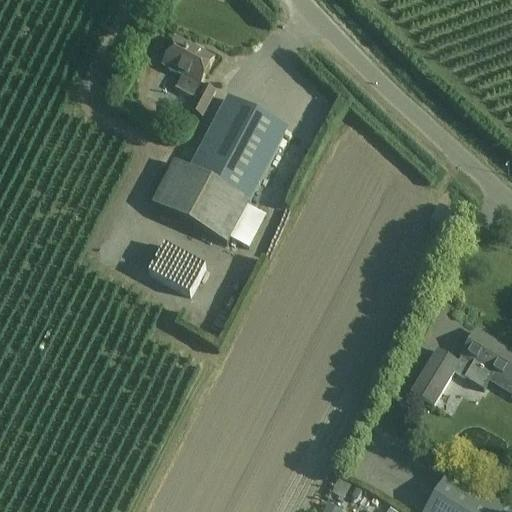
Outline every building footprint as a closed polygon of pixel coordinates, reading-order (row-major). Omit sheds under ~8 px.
[(200,87),(214,61),(177,42),(163,69),(183,79),(177,91),(197,102),(191,114),(202,120),(215,95),(204,89),(200,87)] [(250,206),(288,134),(229,102),(191,174),(176,166),(164,188),(153,208),(228,248),(239,228),(250,206)] [(464,214),(473,197),(455,188),(446,205),(464,214)] [(457,217),(439,207),(431,224),(449,233),(457,217)] [(154,254),(172,261),(176,251),(158,244),(154,254)] [(184,247),(176,268),(194,274),(202,253),(184,247)] [(211,310),(226,275),(216,270),(201,306),(211,310)] [(511,356),(477,336),(458,367),(438,354),(413,395),(434,408),(454,374),(484,393),(493,378),(511,389),(511,356)] [(450,476),(428,511),(510,511),(506,509),(450,476)] [(339,483),(331,497),(343,503),(350,489),(339,483)]
